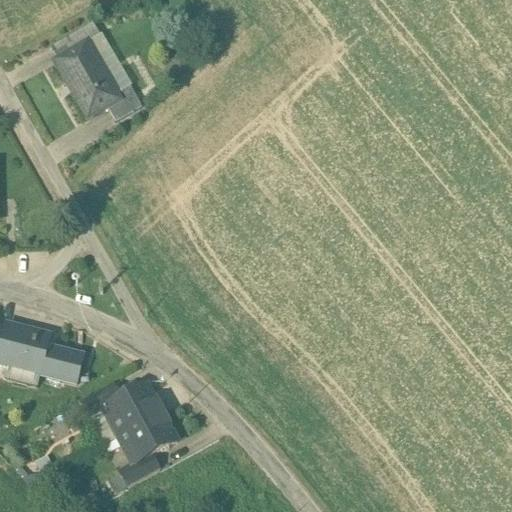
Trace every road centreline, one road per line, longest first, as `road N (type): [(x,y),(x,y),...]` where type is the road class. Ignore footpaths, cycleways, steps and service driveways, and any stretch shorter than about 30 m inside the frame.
road 1 (unclassified): [(151,351),(223,415),(302,511)]
road 2 (unclassified): [(86,233),(0,83)]
road 3 (unclassified): [(29,290),(151,351)]
road 4 (unclassified): [(151,351),(86,233)]
